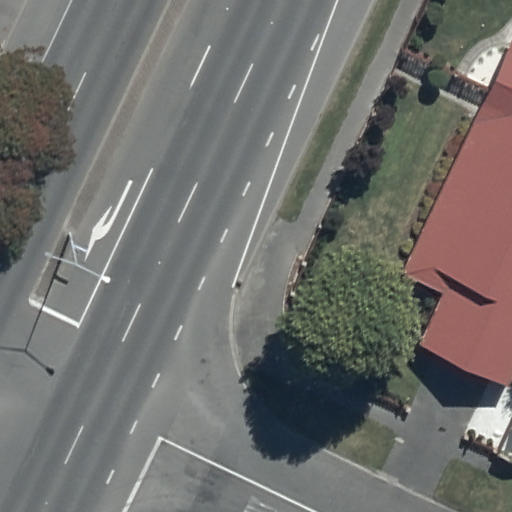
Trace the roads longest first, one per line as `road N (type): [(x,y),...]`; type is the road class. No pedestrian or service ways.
road 1 (secondary): [(282,0),(90,406)]
road 2 (secondary): [(0,238),(113,0)]
road 3 (residential): [(90,406),(317,511)]
